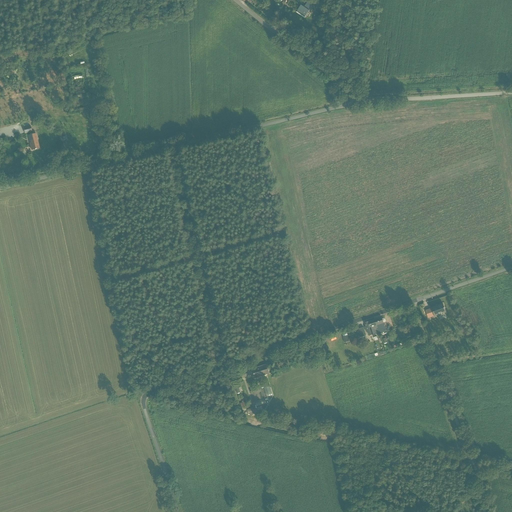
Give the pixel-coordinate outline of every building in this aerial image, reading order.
[(304,17),(311,7),(303,1),(296,11),(304,17)] [(30,151),(39,149),(35,133),(26,135),(30,151)] [(426,317),(433,314),(428,302),(422,304),(426,317)] [(452,316),(448,306),(444,308),(443,306),(437,309),(442,320),(452,316)] [(378,334),(386,331),(380,316),(373,319),(378,334)] [(378,334),(373,319),(363,322),(369,337),(378,334)] [(253,379),(269,374),(266,364),(250,369),(253,379)] [(268,387),(253,388),(253,400),(269,399),(268,387)]
